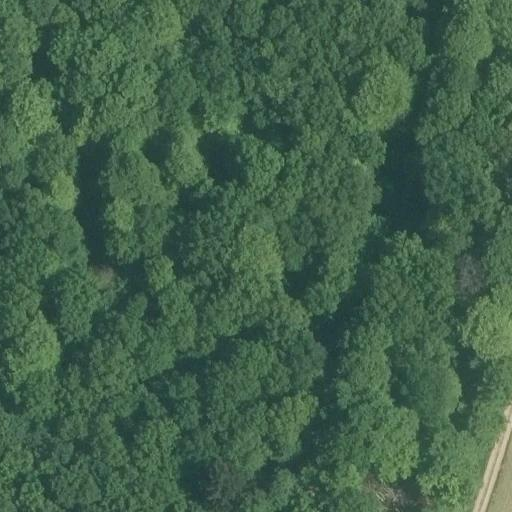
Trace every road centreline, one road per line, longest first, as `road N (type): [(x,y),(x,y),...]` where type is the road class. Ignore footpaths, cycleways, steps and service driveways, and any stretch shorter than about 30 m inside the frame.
road 1 (track): [(487,0),(320,511)]
road 2 (track): [(0,424),(229,511)]
road 3 (track): [(511,388),(473,511)]
